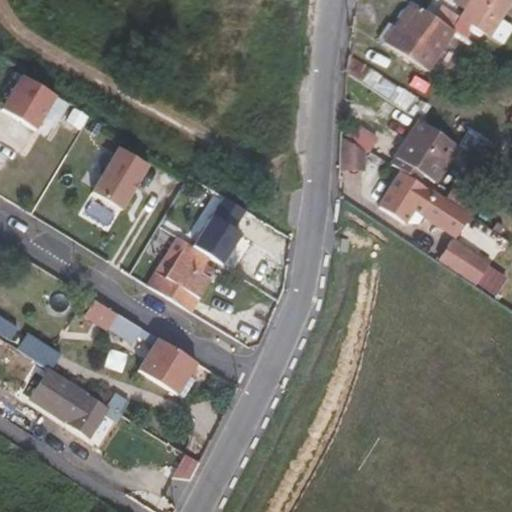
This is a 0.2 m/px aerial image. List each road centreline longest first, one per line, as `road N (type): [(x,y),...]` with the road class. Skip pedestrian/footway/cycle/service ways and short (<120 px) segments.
road 1 (residential): [(334,0),(309,250),(301,292),(266,372)]
road 2 (residential): [(0,220),(266,372)]
road 3 (residential): [(266,372),(195,511)]
